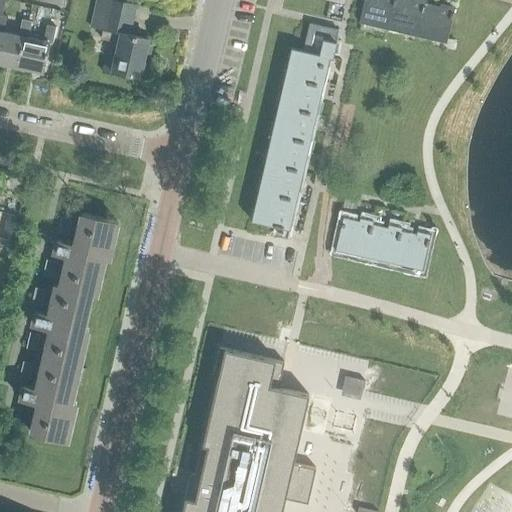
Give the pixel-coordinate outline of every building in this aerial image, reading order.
[(110,0),(96,0),(90,27),(103,30),(101,40),(118,43),(115,55),(107,53),(102,73),(112,75),(112,72),(139,78),(147,39),(128,35),(134,6),(110,0)] [(363,0),(358,23),(445,43),(454,7),(440,4),(439,7),(424,4),(425,1),(421,0),(410,0),(411,1),(407,0),(363,0)] [(62,23),(64,13),(56,11),(54,21),(62,23)] [(0,63),(20,68),(27,38),(30,22),(21,20),(18,36),(2,33),(0,32),(0,63)] [(250,221),(273,226),(286,229),(326,58),(332,59),(336,43),(334,42),(337,30),(309,24),(302,51),(293,49),(290,48),(250,221)] [(27,38),(20,68),(42,73),(48,44),(51,44),(55,27),(46,25),(42,41),(27,38)] [(98,281),(103,259),(104,260),(108,260),(113,238),(108,237),(111,223),(117,224),(118,223),(81,215),(74,244),(57,240),(53,255),(66,258),(59,286),(59,287),(85,293),(85,294),(95,296),(96,296),(96,295),(90,294),(93,280),(98,281)] [(61,217),(59,225),(69,227),(71,219),(61,217)] [(335,251),(421,271),(430,235),(416,232),(415,235),(400,231),(401,228),(387,225),(387,228),(372,225),(373,222),(359,218),(358,221),(342,218),(335,251)] [(59,225),(57,232),(67,235),(69,227),(59,225)] [(14,241),(16,230),(3,227),(1,239),(14,241)] [(46,260),(44,268),(55,270),(56,262),(46,260)] [(44,268),(43,275),(53,277),(55,270),(44,268)] [(79,368),(73,366),(77,352),(81,353),(86,331),(82,330),(87,309),(82,308),(85,294),(85,293),(59,287),(59,286),(55,285),(48,315),(35,312),(32,327),(49,331),(42,360),(79,368)] [(34,288),(33,295),(44,298),(45,290),(34,288)] [(33,295),(31,303),(42,306),(44,298),(33,295)] [(30,332),(28,340),(38,342),(40,335),(30,332)] [(28,340),(26,348),(36,350),(38,342),(28,340)] [(190,473),(181,511),(280,511),(284,498),(307,504),(315,468),(292,463),(308,395),(282,388),(277,387),(268,385),(271,373),(280,375),(283,362),(219,347),(213,376),(217,377),(195,474),(190,473)] [(37,404),(30,434),(67,443),(67,441),(61,440),(64,426),(69,427),(74,405),(71,404),(70,404),(75,382),(70,381),(73,367),(79,369),(79,368),(42,360),(36,389),(23,386),(20,400),(37,404)] [(23,362),(21,370),(32,372),(33,364),(23,362)] [(21,370),(20,378),(30,380),(32,372),(21,370)] [(361,376),(342,372),(339,383),(359,388),(361,376)] [(17,407),(16,415),(26,417),(27,409),(17,407)] [(16,415),(14,423),(24,425),(26,417),(16,415)]
